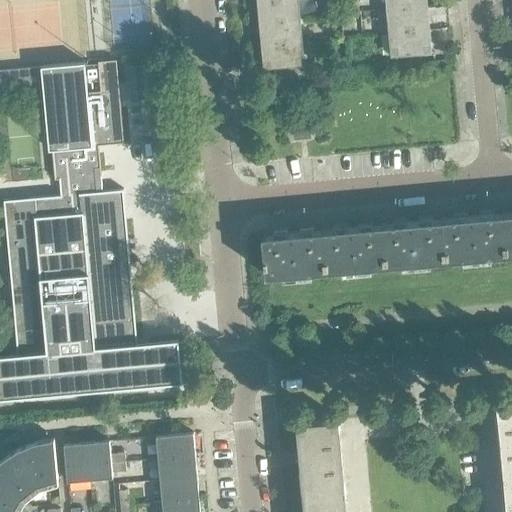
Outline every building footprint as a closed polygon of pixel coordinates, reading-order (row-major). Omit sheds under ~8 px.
[(258,0),(261,21),(301,18),(299,0),(258,0)] [(360,9),(358,0),(349,0),(350,10),(360,9)] [(386,0),(388,9),(428,6),(427,0),(386,0)] [(390,31),(430,28),(428,6),(388,9),(390,31)] [(263,43),(303,40),(301,18),(261,21),(263,43)] [(430,28),(390,31),(392,54),(387,54),(387,61),(398,59),(397,53),(432,50),(430,28)] [(305,68),(303,40),(263,43),(265,66),(279,65),(280,75),(314,72),(313,67),(305,68)] [(0,69),(0,92),(35,89),(44,89),(46,107),(48,128),(50,149),(53,149),(56,179),(60,178),(62,194),(29,197),(5,199),(5,203),(7,219),(9,242),(12,277),(14,295),(14,296),(18,343),(19,353),(12,354),(0,355),(0,397),(16,396),(94,389),(145,385),(183,381),(179,339),(149,342),(138,343),(138,339),(135,313),(133,284),(131,271),(130,254),(129,250),(129,244),(129,239),(127,219),(124,188),(103,190),(102,175),(102,172),(100,153),(99,145),(117,143),(125,142),(121,107),(119,85),(117,62),(117,61),(117,59),(99,61),(100,67),(102,90),(89,91),(88,82),(86,61),(85,62),(66,63),(42,65),(42,66),(0,70),(0,69)] [(293,137),(309,135),(307,117),(291,119),(293,137)] [(444,217),(448,258),(508,252),(504,212),(474,214),(444,217)] [(384,223),(388,263),(448,258),(444,217),(414,220),(384,223)] [(327,269),(388,263),(384,223),(354,225),(324,228),(327,269)] [(327,269),(324,228),(294,231),(264,234),(267,274),(327,269)] [(504,475),(511,474),(511,402),(498,403),(504,475)] [(304,493),(346,490),(339,418),(297,421),(300,457),(304,493)] [(158,457),(195,454),(193,431),(156,434),(158,457)] [(12,511),(20,497),(37,484),(56,478),(58,477),(54,437),(35,440),(17,447),(2,457),(0,459),(0,511),(12,511)] [(111,461),(111,452),(110,452),(109,439),(87,441),(90,478),(113,476),(112,470),(111,461)] [(67,480),(90,478),(87,441),(64,443),(67,480)] [(111,461),(125,460),(124,451),(111,452),(111,461)] [(195,454),(158,457),(160,479),(197,475),(195,454)] [(125,460),(111,461),(112,470),(126,469),(125,460)] [(197,475),(160,479),(162,501),(199,497),(197,475)] [(119,489),(120,504),(129,504),(128,488),(119,489)] [(305,511),(347,511),(346,490),(304,493),(305,511)] [(200,511),(199,497),(162,501),(163,511),(200,511)]
